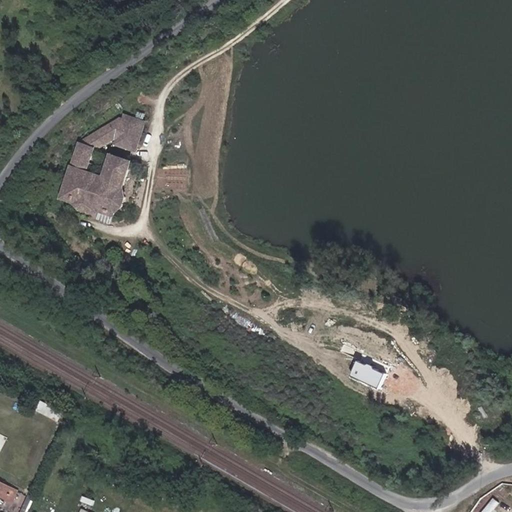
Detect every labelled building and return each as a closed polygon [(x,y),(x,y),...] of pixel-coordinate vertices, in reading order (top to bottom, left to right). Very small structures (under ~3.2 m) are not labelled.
[(115,123),(102,135),(107,140),(111,141),(110,146),(133,152),(140,126),(121,120),(120,125),(115,123)] [(102,135),(80,154),(88,156),(107,140),(102,135)] [(80,154),(65,206),(78,211),(78,212),(84,218),(92,220),(101,219),(101,217),(116,222),(117,218),(119,218),(125,212),(127,204),(125,196),(124,195),(131,168),(112,163),(106,186),(86,180),(93,157),(88,156),(80,154)] [(381,388),(389,373),(362,360),(355,376),(381,388)] [(0,501),(6,505),(13,493),(0,485),(0,501)]
